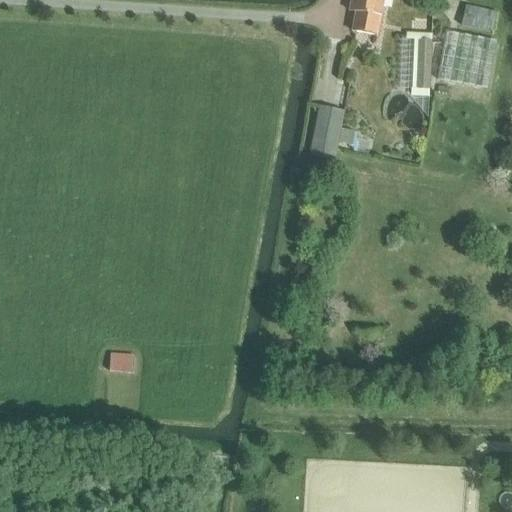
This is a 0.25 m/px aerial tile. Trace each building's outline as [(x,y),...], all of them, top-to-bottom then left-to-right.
[(352,33),(377,38),(383,0),(351,0),(349,13),(355,14),(352,33)] [(461,27),(492,34),(497,15),(465,8),(461,27)] [(430,94),(433,33),(407,32),(407,40),(413,40),(411,93),(430,94)] [(434,172),(471,178),(497,42),(446,32),(438,81),(449,83),(434,172)] [(332,111),(319,109),(310,157),(335,162),(349,86),(337,84),(332,111)] [(345,129),(341,143),(353,146),(357,132),(345,129)] [(135,373),(136,356),(112,355),(111,371),(135,373)]
